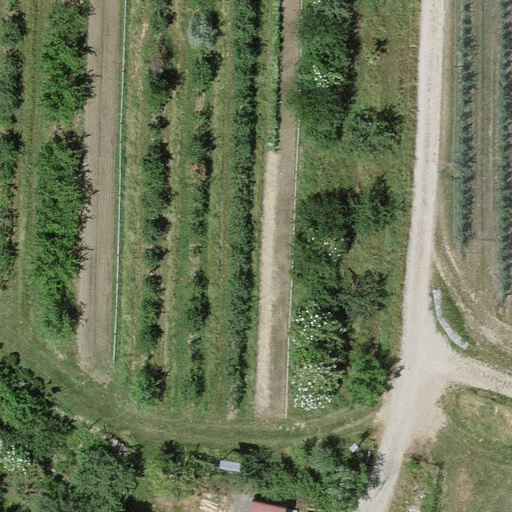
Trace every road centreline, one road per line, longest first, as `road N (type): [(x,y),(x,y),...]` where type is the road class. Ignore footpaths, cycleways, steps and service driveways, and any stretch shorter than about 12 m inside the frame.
road 1 (track): [(425,333),(412,271),(423,0)]
road 2 (track): [(425,333),(364,511)]
